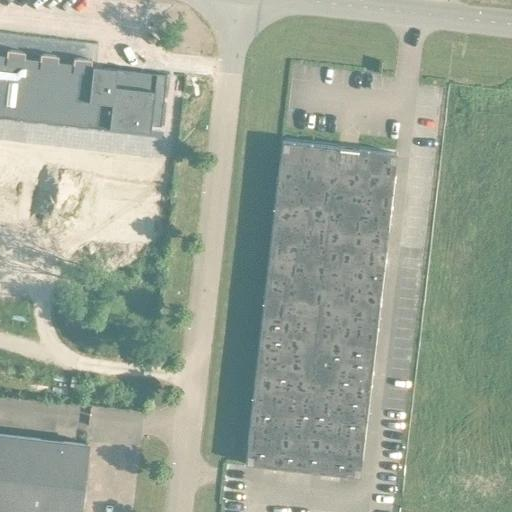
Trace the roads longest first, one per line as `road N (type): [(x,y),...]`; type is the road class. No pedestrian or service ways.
road 1 (unclassified): [(179,511),(239,0)]
road 2 (unclassified): [(511,32),(243,0)]
